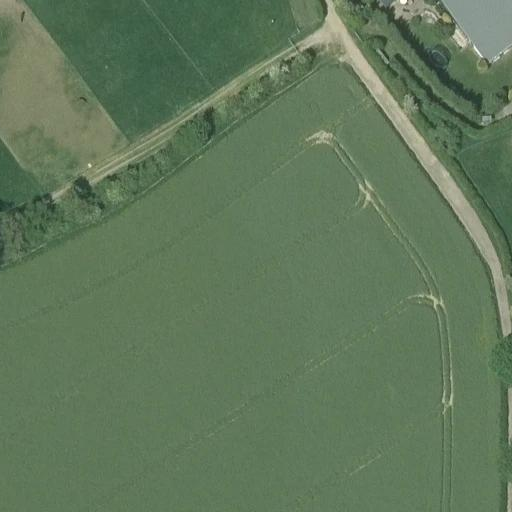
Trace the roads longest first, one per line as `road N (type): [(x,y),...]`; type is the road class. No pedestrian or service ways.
road 1 (track): [(326,0),(343,36),(476,217),(492,253),(509,361),(510,511)]
road 2 (track): [(0,266),(111,209),(348,43)]
road 3 (track): [(336,22),(107,169),(0,225)]
